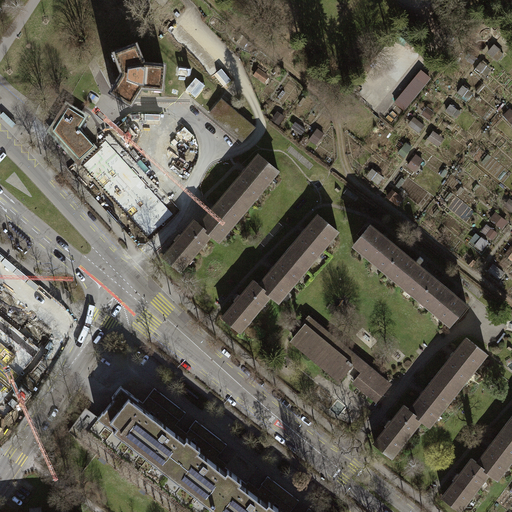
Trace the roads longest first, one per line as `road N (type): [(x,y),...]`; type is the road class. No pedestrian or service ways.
road 1 (track): [(511,306),(349,179),(336,114),(209,0)]
road 2 (secondary): [(398,511),(122,282)]
road 3 (tertiary): [(0,480),(122,282)]
road 4 (secondary): [(122,282),(94,236),(0,136)]
road 5 (secondary): [(0,198),(122,282)]
road 6 (track): [(336,114),(359,132),(433,43)]
